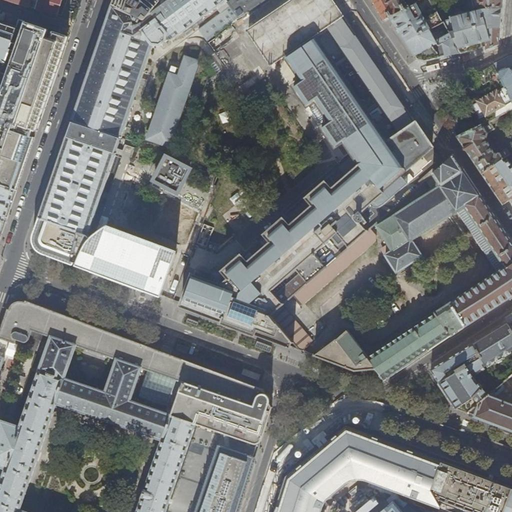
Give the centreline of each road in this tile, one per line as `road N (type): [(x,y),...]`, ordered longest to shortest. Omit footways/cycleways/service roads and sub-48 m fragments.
road 1 (residential): [(0,291),(98,0)]
road 2 (residential): [(409,82),(511,232)]
road 3 (residential): [(511,303),(363,399)]
road 4 (residential): [(286,369),(248,511)]
